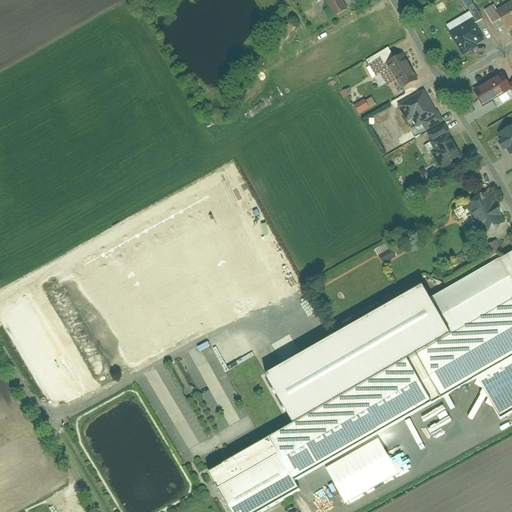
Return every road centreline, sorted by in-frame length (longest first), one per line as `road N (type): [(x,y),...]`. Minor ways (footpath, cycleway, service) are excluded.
road 1 (unclassified): [(0,351),(92,511)]
road 2 (residential): [(511,204),(445,90)]
